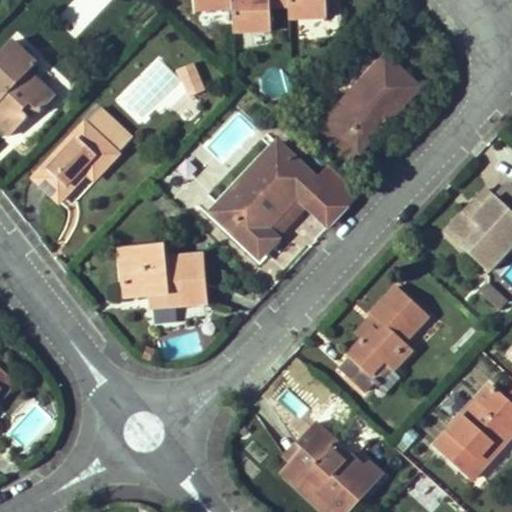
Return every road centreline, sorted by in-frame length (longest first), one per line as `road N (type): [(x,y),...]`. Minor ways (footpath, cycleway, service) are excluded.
road 1 (residential): [(511,62),(145,433)]
road 2 (residential): [(0,248),(145,433)]
road 3 (residential): [(10,511),(145,433)]
